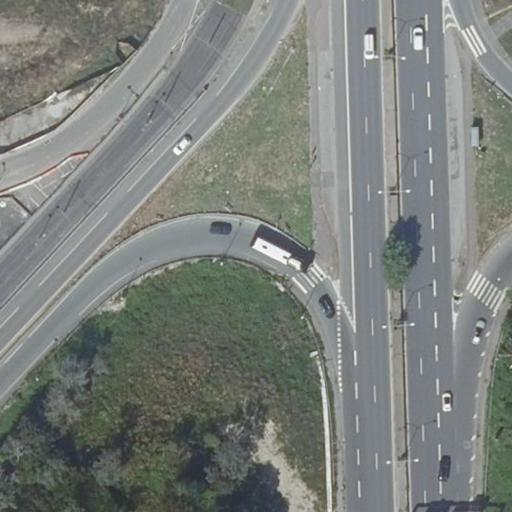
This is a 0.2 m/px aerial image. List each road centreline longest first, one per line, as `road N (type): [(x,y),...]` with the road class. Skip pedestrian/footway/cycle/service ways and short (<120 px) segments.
road 1 (trunk): [(0,382),(115,267),(169,242),(225,237),(274,251),(308,279),(378,417)]
road 2 (trunk): [(290,0),(249,70),(0,338)]
road 3 (trunk): [(365,0),(378,417)]
road 4 (trunk): [(436,367),(420,0)]
road 5 (trunk): [(437,511),(436,367)]
road 6 (trunk): [(436,367),(511,253)]
